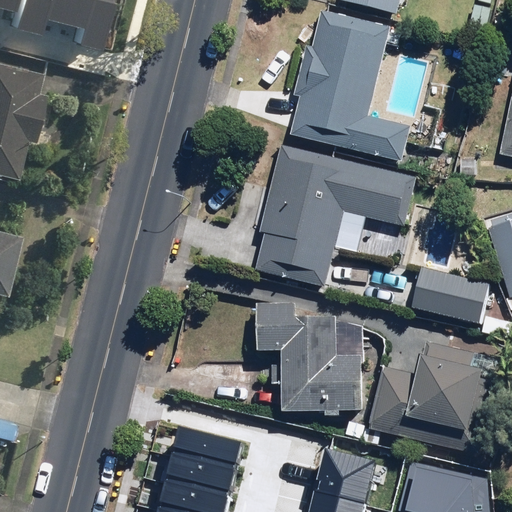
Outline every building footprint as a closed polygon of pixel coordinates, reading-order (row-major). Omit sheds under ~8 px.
[(0,0),(0,10),(21,15),(25,0),(0,0)] [(60,23),(66,0),(25,0),(21,15),(17,30),(43,37),(48,20),(60,23)] [(66,0),(60,23),(84,30),(80,47),(106,54),(118,5),(114,4),(115,0),(66,0)] [(404,0),(341,0),(340,4),(400,20),(404,0)] [(487,40),(494,13),(478,8),(470,35),(487,40)] [(373,122),(394,26),(322,10),(294,137),(406,162),(413,131),(373,122)] [(43,74),(0,63),(0,172),(18,177),(26,141),(38,143),(48,96),(38,94),(43,74)] [(511,107),(503,157),(511,158),(511,107)] [(420,178),(285,148),(257,271),(328,287),(344,214),(408,228),(420,178)] [(511,215),(487,222),(509,299),(511,298),(511,215)] [(0,296),(7,298),(23,237),(0,231),(0,296)] [(491,284),(422,269),(413,310),(482,326),(491,284)] [(258,352),(284,352),(284,413),(364,413),(364,320),(309,320),(309,304),(258,304),(258,352)] [(386,366),(371,429),(482,456),(502,376),(470,368),(474,352),(430,341),(422,375),(386,366)] [(17,423),(0,419),(0,439),(13,442),(17,423)] [(235,466),(241,441),(179,426),(173,451),(235,466)] [(375,460),(325,447),(316,479),(320,480),(317,492),(364,504),(375,460)] [(235,466),(173,451),(166,478),(228,493),(235,466)] [(417,464),(403,511),(488,511),(486,484),(417,464)] [(223,511),(228,493),(166,478),(160,505),(190,511),(223,511)] [(317,492),(314,491),(308,511),(362,511),(364,504),(317,492)]
